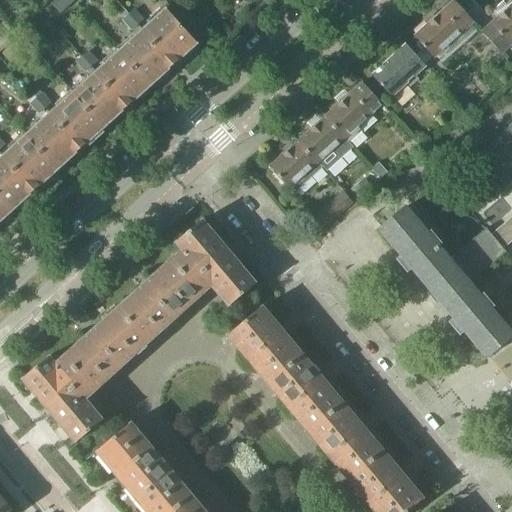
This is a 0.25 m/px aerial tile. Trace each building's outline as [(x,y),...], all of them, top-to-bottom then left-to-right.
[(65,8),(57,0),(55,0),(52,3),(60,13),(65,8)] [(70,4),(66,0),(57,0),(65,8),(70,4)] [(214,16),(200,0),(195,0),(188,6),(204,24),(214,16)] [(433,58),(470,25),(473,22),(453,0),(452,0),(413,36),(424,47),(415,55),(424,64),(432,57),(433,58)] [(500,54),(511,43),(511,2),(480,32),(500,54)] [(134,8),(128,14),(138,25),(144,19),(134,8)] [(120,53),(150,87),(197,44),(167,10),(120,53)] [(138,25),(128,14),(121,20),(131,31),(138,25)] [(11,63),(23,52),(15,44),(3,54),(11,63)] [(424,64),(415,55),(405,44),(370,75),(391,97),(425,66),(424,64)] [(98,61),(88,50),(81,56),(91,67),(98,61)] [(120,53),(74,94),(104,128),(150,87),(120,53)] [(84,73),(91,67),(81,56),(75,62),(84,73)] [(324,116),(345,139),(348,136),(352,140),(361,132),(358,128),(382,105),(361,82),(324,116)] [(51,103),(42,92),(36,98),(45,109),(51,103)] [(104,128),(74,94),(27,137),(58,170),(104,128)] [(38,114),(45,109),(36,98),(29,104),(38,114)] [(324,116),(297,141),(321,167),(334,156),(330,152),(345,139),(324,116)] [(511,124),(476,157),(504,187),(511,179),(511,124)] [(58,170),(27,137),(0,161),(0,199),(11,212),(58,170)] [(321,167),(297,141),(269,167),(289,189),(291,187),(294,191),(321,167)] [(389,172),(380,162),(372,169),(380,179),(389,172)] [(360,197),(372,188),(363,176),(351,186),(360,197)] [(452,189),(448,183),(442,188),(447,193),(452,189)] [(321,228),(352,202),(343,192),(312,218),(321,228)] [(0,199),(0,222),(11,212),(0,199)] [(469,284),(506,253),(503,249),(511,241),(511,216),(491,235),(486,229),(449,260),(439,247),(442,244),(431,230),(427,233),(406,207),(382,229),(381,228),(380,229),(401,255),(396,259),(407,273),(413,269),(454,318),(448,322),(460,336),(465,332),(487,357),(488,356),(488,355),(511,336),(511,337),(511,336),(511,334),(491,310),(495,307),(483,293),(480,296),(469,284)] [(175,242),(181,250),(213,286),(229,306),(255,283),(202,219),(175,242)] [(213,286),(181,250),(118,307),(149,343),(213,286)] [(268,384),(303,354),(262,306),(227,335),(268,384)] [(118,307),(55,363),(86,400),(149,343),(118,307)] [(303,354),(268,384),(308,431),(342,402),(303,354)] [(86,400),(55,363),(48,356),(21,380),(77,442),(103,419),(86,400)] [(382,450),(342,402),(308,431),(348,479),(382,450)] [(137,500),(171,471),(130,422),(96,451),(137,500)] [(382,450),(348,479),(375,511),(406,511),(423,498),(382,450)] [(205,511),(171,471),(137,500),(146,511),(205,511)] [(0,511),(6,511),(12,507),(0,493),(0,511)]
